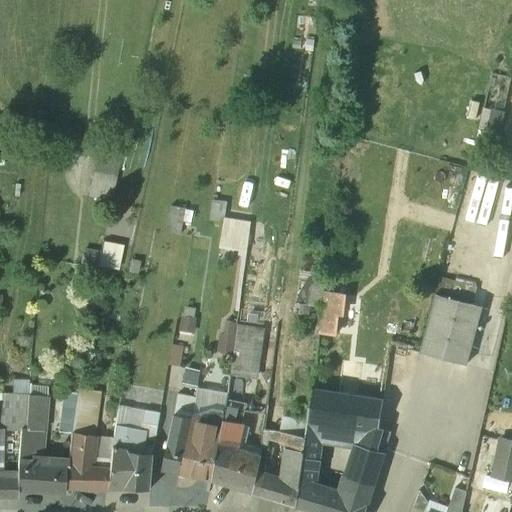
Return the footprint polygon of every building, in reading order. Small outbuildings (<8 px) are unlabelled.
[(511,77),(495,72),(478,128),(496,134),(511,81),(511,77)] [(101,152),(90,199),(108,203),(120,157),(101,152)] [(211,218),(223,221),(223,216),(226,203),(214,200),(211,218)] [(187,207),(170,204),(165,231),(181,235),(187,207)] [(250,221),(223,216),(223,221),(219,246),(246,251),(250,221)] [(123,245),(103,241),(101,253),(98,265),(118,269),(123,245)] [(98,265),(101,253),(84,249),(81,264),(98,267),(98,265)] [(310,304),(323,306),(325,292),(327,272),(301,269),(295,312),(308,314),(310,304)] [(470,286),(454,281),(450,296),(466,300),(470,286)] [(350,295),(325,292),(323,306),(320,333),(339,335),(342,311),(347,312),(350,295)] [(450,296),(435,292),(420,351),(465,363),(481,304),(466,300),(450,296)] [(195,309),(186,308),(185,316),(194,317),(195,309)] [(185,316),(183,315),(181,328),(193,330),(195,317),(194,317),(185,316)] [(222,335),(220,352),(233,354),(237,326),(237,324),(228,322),(226,335),(222,335)] [(233,354),(230,374),(259,377),(266,329),(237,326),(233,354)] [(184,347),(173,345),(170,365),(180,367),(184,347)] [(201,371),(186,368),(184,383),(198,386),(201,371)] [(31,373),(15,372),(12,394),(29,395),(31,373)] [(356,395),(313,387),(307,423),(306,428),(322,431),(323,424),(360,430),(378,433),(379,428),(383,399),(356,395)] [(64,388),(59,430),(72,432),(77,390),(64,388)] [(100,393),(77,390),(72,432),(87,434),(89,427),(95,428),(100,393)] [(12,394),(0,393),(0,428),(18,430),(19,430),(27,430),(29,395),(12,394)] [(196,396),(178,393),(174,412),(193,416),(196,396)] [(42,396),(29,395),(27,430),(28,430),(39,430),(42,396)] [(226,406),(225,410),(223,421),(241,425),(263,429),(265,413),(254,411),(226,406)] [(118,415),(116,415),(114,425),(142,429),(141,435),(157,438),(161,414),(120,407),(118,415)] [(215,408),(200,418),(193,416),(187,446),(185,446),(179,472),(213,479),(223,421),(225,410),(215,408)] [(174,412),(162,468),(179,472),(185,446),(187,446),(193,416),(174,412)] [(223,421),(213,479),(227,483),(236,448),(241,425),(223,421)] [(114,425),(108,468),(106,488),(125,488),(127,469),(119,468),(123,450),(139,452),(141,435),(142,429),(114,425)] [(263,429),(241,425),(236,448),(261,455),(263,448),(262,435),(263,429)] [(314,487),(322,431),(306,428),(305,437),(303,450),(294,504),(309,509),(314,487)] [(391,432),(379,428),(378,433),(375,449),(385,452),(391,432)] [(39,430),(28,430),(27,430),(19,430),(18,459),(29,460),(29,463),(37,463),(39,430)] [(57,450),(69,452),(70,447),(72,432),(59,430),(57,450)] [(378,433),(360,430),(347,476),(375,484),(385,452),(375,449),(378,433)] [(87,434),(72,432),(70,447),(91,450),(93,435),(87,434)] [(286,442),(288,434),(276,433),(274,440),(286,442)] [(286,442),(286,447),(303,450),(305,437),(288,434),(286,442)] [(511,439),(502,437),(492,476),(511,480),(511,439)] [(91,450),(70,447),(69,452),(68,465),(64,465),(63,488),(95,489),(106,488),(108,468),(97,466),(89,465),(90,459),(91,450)] [(281,480),(258,473),(254,491),(268,496),(294,504),(303,450),(286,447),(281,480)] [(261,455),(236,448),(227,483),(254,491),(258,473),(261,455)] [(139,452),(123,450),(119,468),(127,469),(125,488),(150,490),(152,453),(139,452)] [(29,463),(29,460),(18,459),(17,478),(17,488),(62,493),(63,488),(64,465),(37,463),(29,463)] [(341,497),(314,487),(309,509),(319,511),(366,511),(375,484),(347,476),(341,497)] [(17,478),(0,477),(0,496),(16,497),(17,488),(17,478)]
